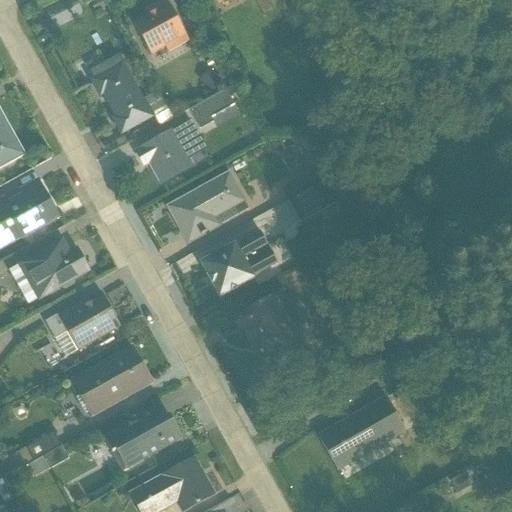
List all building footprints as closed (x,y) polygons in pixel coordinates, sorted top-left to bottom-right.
[(72,0),(55,9),(64,26),(95,10),(89,0),(72,0)] [(213,0),(218,9),(234,0),(213,0)] [(152,57),(188,36),(168,3),(132,24),(152,57)] [(124,136),(155,119),(122,57),(91,74),(124,136)] [(224,67),(211,74),(222,95),(235,88),(224,67)] [(272,83),(261,87),(268,103),(279,98),(272,83)] [(238,92),(204,103),(211,122),(245,111),(238,92)] [(0,165),(25,153),(0,105),(0,165)] [(156,188),(193,169),(174,131),(137,150),(156,188)] [(308,140),(293,146),(306,176),(320,169),(308,140)] [(315,223),(349,204),(327,166),(293,185),(315,223)] [(246,202),(230,173),(168,208),(190,246),(216,232),(211,222),(246,202)] [(0,249),(61,217),(42,181),(0,203),(0,249)] [(42,297),(91,270),(71,232),(21,259),(42,297)] [(199,264),(218,299),(254,279),(253,278),(276,265),(258,232),(235,246),(234,244),(199,264)] [(248,310),(282,371),(313,354),(298,328),(305,324),(286,289),(248,310)] [(66,361),(125,332),(104,292),(45,322),(66,361)] [(0,361),(11,355),(0,335),(0,361)] [(90,416),(155,383),(135,343),(69,375),(90,416)] [(384,445),(412,429),(392,393),(317,435),(338,471),(384,445)] [(127,472),(183,438),(161,401),(104,435),(127,472)] [(54,471),(79,457),(65,432),(40,446),(54,471)] [(180,511),(185,511),(218,494),(197,454),(129,491),(140,511),(161,511),(176,504),(180,511)]
